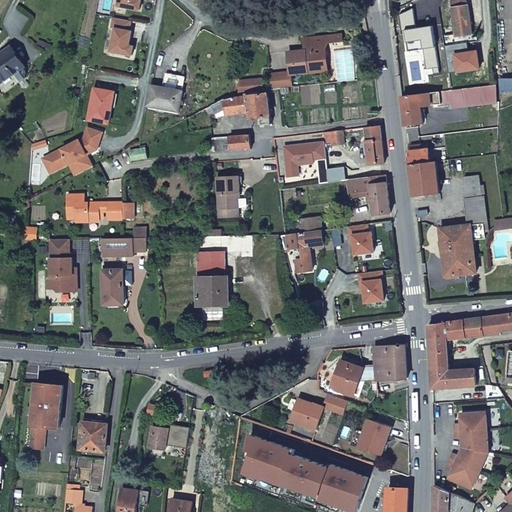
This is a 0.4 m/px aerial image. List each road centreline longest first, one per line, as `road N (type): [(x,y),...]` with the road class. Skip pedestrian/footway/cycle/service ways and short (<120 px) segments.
road 1 (secondary): [(379,0),(417,319)]
road 2 (residential): [(325,336),(300,377),(232,405),(170,377),(158,361)]
road 3 (secondary): [(421,511),(417,319)]
road 4 (residential): [(325,336),(158,361)]
road 5 (residential): [(120,361),(100,511)]
road 6 (residential): [(120,361),(0,350)]
